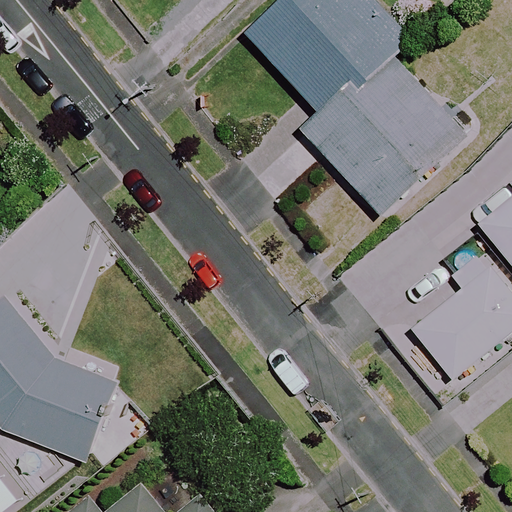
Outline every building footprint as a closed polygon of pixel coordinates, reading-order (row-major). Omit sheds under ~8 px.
[(415,39),(379,0),(291,0),(253,36),(326,114),(308,132),(388,217),(472,138),(396,57),(415,39)] [(511,207),(487,228),(511,257),(511,207)] [(511,336),(511,285),(487,254),(459,277),(469,291),(420,331),(459,379),(511,336)] [(66,368),(11,301),(0,309),(0,416),(9,427),(91,466),(125,396),(66,368)] [(182,511),(169,511),(147,484),(113,511),(98,494),(75,511),(221,511),(206,493),(182,511)]
